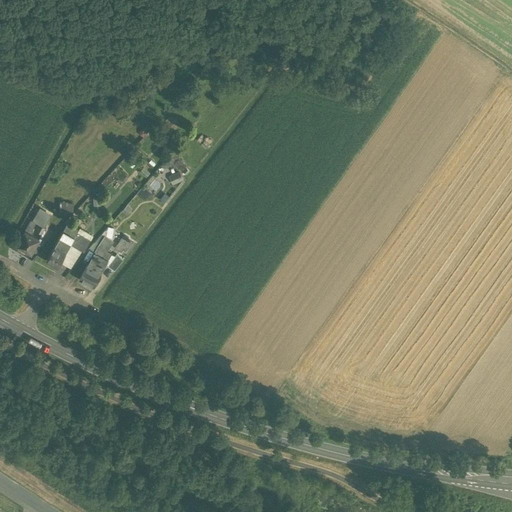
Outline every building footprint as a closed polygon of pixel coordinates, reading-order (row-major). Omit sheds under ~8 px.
[(179,172),(169,178),(173,184),(183,179),(179,172)] [(51,217),(38,209),(32,219),(36,221),(39,223),(45,227),(51,217)] [(31,219),(25,229),(26,229),(31,232),(33,230),(31,229),(36,221),(32,219),(31,219)] [(45,227),(39,223),(36,229),(42,233),(45,227)] [(31,232),(26,229),(18,243),(31,251),(33,249),(37,242),(39,237),(31,232)] [(67,234),(62,232),(59,238),(64,240),(65,239),(67,234)] [(73,238),(67,234),(65,239),(71,243),(73,238)] [(105,235),(97,246),(94,251),(108,259),(111,254),(106,251),(113,241),(105,235)] [(128,241),(121,237),(115,247),(121,251),(128,241)] [(64,240),(59,238),(55,245),(60,248),(64,240)] [(60,248),(55,245),(47,259),(58,266),(66,251),(60,248)] [(108,259),(94,251),(87,264),(101,272),(108,259)] [(117,253),(108,265),(114,269),(123,258),(117,253)] [(101,272),(87,264),(80,278),(94,286),(101,272)]
